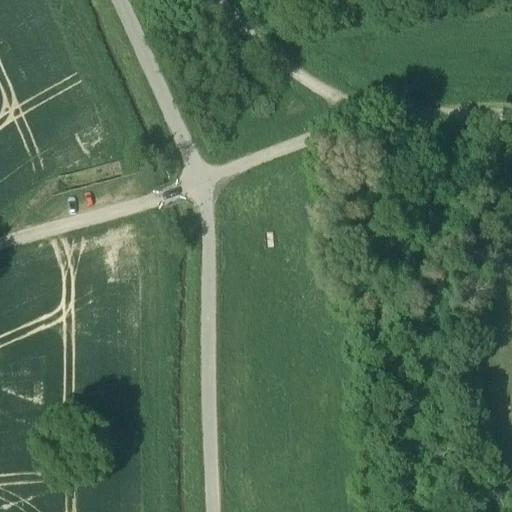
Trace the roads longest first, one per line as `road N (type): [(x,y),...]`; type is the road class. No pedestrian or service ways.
road 1 (track): [(210,511),(194,181),(352,115),(511,115)]
road 2 (unclassified): [(0,238),(194,181),(113,0)]
road 3 (track): [(511,480),(478,421),(477,341),(511,208)]
road 4 (track): [(352,115),(267,57),(212,0)]
